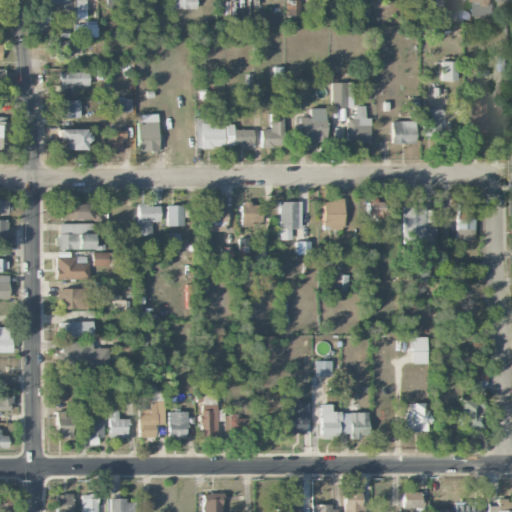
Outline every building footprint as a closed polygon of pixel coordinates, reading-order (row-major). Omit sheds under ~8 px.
[(74,0),(74,12),(85,12),(85,0),(74,0)] [(195,9),(195,0),(171,0),(171,9),(195,9)] [(300,15),(299,0),(285,0),(286,16),(300,15)] [(471,0),(471,15),(493,16),(493,0),(471,0)] [(48,22),(48,8),(36,8),(36,22),(48,22)] [(367,10),(357,10),(357,22),(367,22),(367,10)] [(72,56),(72,40),(57,41),(58,56),(72,56)] [(440,61),(440,81),(456,81),(455,61),(440,61)] [(87,71),(59,72),(59,85),(88,85),(87,71)] [(330,82),(330,107),(352,107),(352,82),(330,82)] [(117,112),(130,112),(130,99),(118,98),(117,112)] [(484,99),(470,100),(470,108),(466,108),(467,137),(485,137),(484,99)] [(58,118),(79,117),(79,100),(58,100),(58,118)] [(346,143),(369,143),(368,118),(364,118),(363,106),(354,106),(354,117),(345,117),(346,143)] [(297,117),(298,141),(325,140),(324,108),(308,108),(308,117),(297,117)] [(437,134),(439,109),(426,109),(425,134),(437,134)] [(135,114),(137,152),(157,151),(155,113),(135,114)] [(259,129),(259,146),(282,146),(282,113),(268,113),(269,129),(259,129)] [(222,123),(211,123),(211,118),(193,118),(194,148),(222,147),(222,123)] [(414,143),(414,121),(390,121),(390,144),(414,143)] [(224,146),(251,146),(251,130),(232,129),(232,124),(224,124),(224,146)] [(86,129),(58,129),(58,139),(68,139),(67,149),(86,150),(86,129)] [(122,129),(105,129),(106,152),(122,151),(122,129)] [(59,219),(92,218),(92,203),(75,204),(75,195),(58,195),(59,219)] [(322,200),(322,229),(342,229),(342,200),(322,200)] [(366,201),(366,214),(382,214),(382,200),(366,201)] [(299,201),(278,202),(279,239),(289,239),(289,229),(300,229),(299,201)] [(260,222),(260,203),(239,204),(240,227),(251,226),(251,222),(260,222)] [(159,222),(158,204),(136,205),(137,236),(151,235),(151,222),(159,222)] [(182,226),(182,205),(166,205),(166,226),(182,226)] [(435,223),(424,223),(423,205),(401,205),(402,238),(436,237),(435,223)] [(225,207),(203,207),(203,231),(225,231),(225,207)] [(455,238),(471,238),(472,212),(456,211),(455,238)] [(58,223),(58,236),(54,236),(54,249),(92,248),(92,223),(58,223)] [(179,252),(179,233),(167,233),(166,252),(179,252)] [(232,247),(220,247),(220,260),(232,260),(232,247)] [(247,247),(238,247),(238,258),(247,258),(247,247)] [(107,265),(107,252),(91,252),(92,266),(107,265)] [(74,263),(74,257),(54,257),(55,279),(88,279),(87,262),(74,263)] [(427,267),(418,267),(418,281),(427,282),(427,267)] [(86,309),(86,289),(58,289),(58,309),(86,309)] [(112,300),(112,309),(125,309),(125,300),(112,300)] [(58,337),(91,336),(91,321),(58,322),(58,337)] [(0,353),(10,353),(9,326),(0,326),(0,353)] [(410,337),(411,364),(425,363),(425,337),(410,337)] [(91,341),(60,341),(60,353),(55,353),(55,366),(107,365),(106,347),(91,348),(91,341)] [(329,377),(330,361),(314,360),(313,376),(329,377)] [(485,367),(473,367),(472,388),(485,388),(485,367)] [(0,395),(0,412),(12,413),(11,396),(0,395)] [(163,425),(163,401),(148,401),(148,407),(137,407),(137,437),(153,437),(153,425),(163,425)] [(460,430),(481,429),(480,401),(459,402),(460,430)] [(282,433),(304,432),(303,402),(291,402),(291,407),(282,407),(282,433)] [(405,432),(426,431),(425,403),(404,403),(405,432)] [(215,404),(198,404),(199,437),(217,436),(215,404)] [(338,438),(338,411),(332,411),(332,404),(319,404),(319,438),(338,438)] [(116,408),(107,408),(107,438),(126,437),(126,419),(116,419),(116,408)] [(70,438),(71,411),(55,411),(54,437),(70,438)] [(166,412),(167,438),(185,438),(185,412),(166,412)] [(367,435),(366,412),(340,413),(341,436),(367,435)] [(227,436),(245,436),(245,418),(235,418),(235,414),(227,414),(227,436)] [(101,419),(82,420),(83,437),(102,437),(101,419)] [(419,491),(401,491),(401,507),(419,508),(419,491)] [(0,511),(12,511),(11,494),(0,493),(0,511)] [(71,511),(71,494),(55,494),(55,511),(71,511)] [(80,511),(95,511),(96,494),(80,495),(80,511)]
